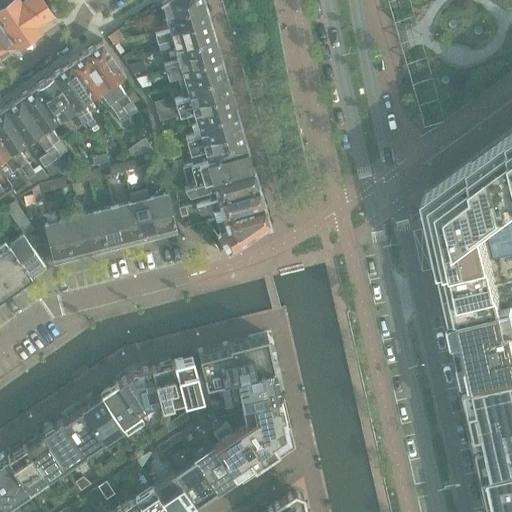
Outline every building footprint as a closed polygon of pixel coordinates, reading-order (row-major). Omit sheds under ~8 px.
[(1,0),(0,1),(0,17),(16,42),(38,27),(34,22),(50,11),(43,0),(1,0)] [(161,0),(161,1),(165,12),(171,11),(204,0),(203,0),(161,0)] [(171,11),(165,12),(170,27),(175,25),(208,15),(204,0),(171,11)] [(170,27),(154,32),(157,40),(161,39),(163,49),(181,44),(214,34),(208,15),(175,25),(170,27)] [(450,19),(448,20),(447,23),(448,26),(451,27),(454,27),(456,25),(456,23),(455,20),(453,18),(450,19)] [(0,52),(14,43),(0,22),(0,52)] [(476,25),(474,26),(473,29),(474,32),(477,33),(480,33),(482,31),(482,28),(481,26),(479,24),(476,25)] [(118,28),(107,35),(113,43),(125,39),(118,28)] [(163,49),(159,50),(165,69),(186,62),(219,53),(214,34),(181,44),(163,49)] [(484,74),(511,52),(511,40),(510,38),(476,63),(484,74)] [(116,79),(125,73),(102,39),(85,51),(127,112),(133,108),(129,102),(130,100),(116,79)] [(85,51),(68,62),(91,95),(99,89),(118,117),(127,112),(85,51)] [(129,52),(120,55),(125,61),(132,59),(129,52)] [(186,62),(165,69),(168,77),(177,75),(180,85),(192,81),(225,71),(219,53),(186,62)] [(143,59),(127,64),(133,73),(146,69),(143,59)] [(68,62),(52,73),(73,107),(87,127),(96,121),(82,101),(91,95),(68,62)] [(183,96),(174,99),(176,106),(197,100),(230,90),(225,71),(192,81),(180,85),(183,96)] [(445,72),(443,74),(442,77),(443,80),(445,81),(448,81),(450,79),(451,76),(450,74),(448,72),(445,72)] [(52,73),(36,84),(58,117),(73,107),(52,73)] [(148,74),(136,77),(142,87),(151,84),(148,74)] [(67,150),(49,124),(58,117),(36,84),(20,96),(60,155),(67,150)] [(167,109),(158,112),(160,120),(178,114),(193,110),(196,121),(202,119),(236,109),(230,90),(197,100),(176,106),(167,109)] [(35,134),(47,152),(38,157),(44,165),(60,155),(20,96),(4,107),(26,140),(35,134)] [(165,102),(155,106),(158,112),(167,109),(165,102)] [(4,107),(0,109),(0,136),(28,177),(35,172),(17,146),(26,140),(4,107)] [(190,123),(193,133),(185,136),(187,144),(208,137),(241,127),(236,109),(202,119),(196,121),(190,123)] [(208,137),(187,144),(189,152),(192,163),(213,157),(247,146),(241,127),(208,137)] [(511,127),(473,156),(425,190),(439,258),(445,288),(451,315),(460,312),(505,301),(511,299),(511,127)] [(11,169),(10,170),(19,183),(28,177),(0,136),(0,157),(2,156),(11,169)] [(144,138),(132,146),(137,153),(152,149),(144,138)] [(192,163),(182,166),(188,185),(210,178),(229,172),(244,168),(252,165),(247,146),(213,157),(192,163)] [(175,147),(167,150),(169,157),(177,155),(175,147)] [(106,153),(91,156),(94,164),(108,160),(106,153)] [(157,153),(144,157),(146,165),(159,161),(157,153)] [(60,155),(44,165),(50,175),(59,169),(61,173),(69,168),(60,155)] [(182,158),(172,161),(173,168),(184,165),(182,158)] [(121,162),(123,170),(136,167),(134,159),(121,162)] [(121,162),(109,166),(111,173),(123,170),(121,162)] [(188,185),(184,187),(189,195),(209,188),(208,184),(212,183),(216,196),(230,193),(235,191),(242,189),(250,187),(258,184),(253,166),(252,166),(252,165),(244,168),(229,172),(210,178),(188,185)] [(24,180),(27,185),(37,179),(48,176),(42,167),(35,172),(24,180)] [(87,171),(89,179),(101,176),(99,168),(87,171)] [(87,171),(74,175),(76,182),(89,179),(87,171)] [(52,180),(54,188),(66,185),(64,177),(52,180)] [(52,180),(39,184),(41,191),(54,188),(52,180)] [(216,197),(195,203),(200,211),(213,207),(216,217),(221,215),(226,214),(247,208),(261,203),(263,203),(258,184),(250,187),(242,189),(235,191),(230,193),(216,197)] [(156,226),(159,235),(177,231),(174,221),(171,208),(167,192),(149,197),(153,212),(156,226)] [(33,193),(23,195),(25,205),(35,202),(33,193)] [(149,197),(131,202),(135,217),(139,230),(141,240),(159,235),(156,226),(153,212),(149,197)] [(14,200),(5,207),(23,233),(25,236),(35,228),(14,200)] [(131,202),(114,206),(118,221),(121,235),(124,244),(141,240),(139,230),(135,217),(131,202)] [(216,217),(207,220),(210,225),(215,233),(228,251),(267,224),(269,223),(263,203),(226,214),(221,215),(216,217)] [(114,206),(96,210),(100,225),(104,239),(106,249),(124,244),(121,235),(118,221),(114,206)] [(186,206),(179,208),(181,216),(188,214),(186,206)] [(96,210),(79,215),(83,230),(86,244),(89,253),(106,249),(104,239),(100,225),(96,210)] [(79,215),(61,219),(65,234),(69,248),(71,258),(89,253),(86,244),(83,230),(79,215)] [(61,219),(43,224),(47,239),(51,253),(53,262),(71,258),(69,248),(65,234),(61,219)] [(30,243),(25,236),(23,233),(8,244),(15,253),(24,267),(31,276),(46,265),(39,256),(30,243)] [(0,297),(31,276),(24,267),(15,253),(8,244),(0,249),(0,297)] [(451,318),(449,318),(454,337),(456,337),(461,360),(459,360),(463,379),(465,379),(466,382),(475,380),(511,371),(511,299),(505,301),(460,312),(451,315),(451,318)] [(228,346),(198,354),(205,381),(231,375),(236,374),(271,366),(274,366),(267,333),(228,343),(228,346)] [(184,403),(203,398),(192,355),(173,360),(183,399),(184,403)] [(183,399),(173,360),(171,361),(170,358),(158,362),(159,364),(151,366),(153,374),(161,405),(183,399)] [(151,366),(139,369),(133,369),(129,374),(117,382),(144,422),(144,421),(142,418),(161,405),(153,374),(151,366)] [(236,374),(231,375),(238,402),(245,400),(246,401),(280,394),(274,366),(271,366),(236,374)] [(511,371),(475,380),(466,382),(466,384),(469,384),(478,425),(475,425),(476,428),(486,426),(489,439),(479,442),(485,469),(511,463),(511,371)] [(144,422),(117,382),(111,386),(100,393),(106,402),(127,433),(144,422)] [(100,393),(99,394),(97,392),(87,399),(88,401),(80,407),(106,445),(125,432),(126,433),(127,433),(106,402),(100,393)] [(227,421),(212,431),(218,439),(213,443),(235,476),(239,473),(241,476),(257,465),(255,462),(261,459),(263,461),(272,454),(271,452),(274,450),(275,452),(293,440),(288,419),(286,420),(285,417),(288,416),(283,398),(281,398),(280,394),(246,401),(250,419),(233,429),(227,421)] [(106,445),(80,407),(78,408),(76,406),(67,412),(68,415),(62,419),(85,452),(102,440),(105,445),(106,445)] [(168,431),(188,417),(186,410),(166,423),(168,431)] [(85,452),(62,419),(53,425),(52,422),(42,429),(44,431),(41,433),(43,436),(64,466),(85,452)] [(156,439),(168,431),(166,423),(152,433),(156,439)] [(187,430),(185,426),(176,432),(181,438),(187,434),(187,430)] [(41,433),(39,434),(38,432),(25,440),(27,443),(24,444),(27,447),(50,482),(51,481),(48,477),(64,466),(43,436),(41,433)] [(176,432),(167,439),(171,445),(181,438),(176,432)] [(235,476),(213,443),(207,434),(205,436),(188,448),(215,489),(233,478),(235,476)] [(27,447),(24,444),(22,446),(21,443),(12,449),(13,452),(7,456),(7,457),(9,459),(26,485),(32,494),(50,482),(27,447)] [(215,489),(188,448),(187,449),(192,457),(173,470),(195,503),(215,489)] [(7,457),(7,456),(4,458),(3,455),(0,457),(0,497),(2,501),(5,505),(14,499),(17,504),(32,494),(26,485),(9,459),(7,457)] [(101,476),(119,464),(114,458),(97,470),(101,476)] [(511,511),(511,463),(485,469),(494,511),(511,511)] [(185,511),(187,511),(193,504),(195,503),(173,470),(152,484),(171,511),(185,511)] [(75,480),(80,490),(91,482),(83,475),(75,480)] [(114,492),(106,480),(97,485),(106,498),(114,492)] [(171,511),(152,484),(135,496),(145,511),(171,511)] [(76,485),(69,489),(73,494),(79,490),(76,485)] [(265,509),(265,511),(306,511),(302,493),(293,490),(265,509)] [(145,511),(135,496),(114,510),(115,511),(145,511)]
